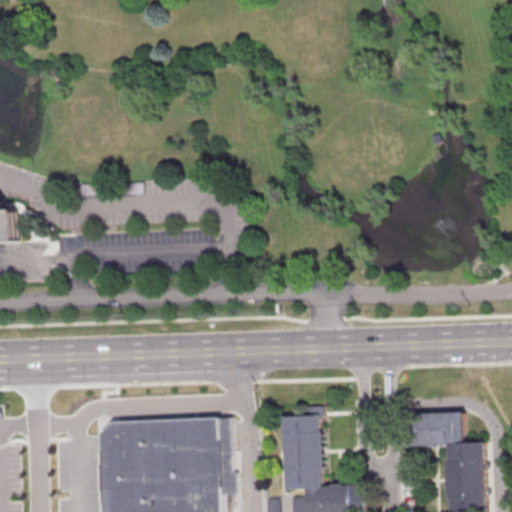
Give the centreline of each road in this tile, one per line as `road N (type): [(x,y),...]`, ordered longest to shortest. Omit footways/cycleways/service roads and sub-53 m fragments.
road 1 (residential): [(0,302),(465,295)]
road 2 (residential): [(361,345),(365,453),(374,469),(392,476)]
road 3 (residential): [(392,476),(388,344)]
road 4 (secondary): [(361,345),(241,350)]
